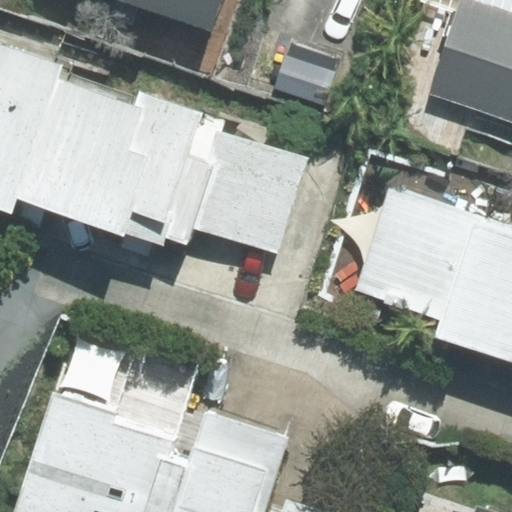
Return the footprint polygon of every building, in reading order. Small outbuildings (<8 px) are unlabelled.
[(166,0),(233,19),(238,0),(166,0)] [(511,0),(454,0),(428,88),(511,112),(511,0)] [(73,59),(0,38),(0,192),(35,202),(40,180),(73,59)] [(73,59),(40,180),(288,247),(316,142),(216,115),(221,99),(73,59)] [(511,214),(392,178),(362,278),(456,307),(449,329),(511,348),(511,214)] [(156,511),(179,440),(184,422),(136,407),(139,396),(71,375),(33,499),(76,511),(114,511),(117,504),(143,511),(156,511)] [(241,511),(270,511),(277,491),(295,431),(209,405),(196,445),(179,440),(156,511),(241,511)] [(511,511),(511,502),(482,493),(475,511),(511,511)] [(346,511),(292,496),(287,511),(346,511)]
